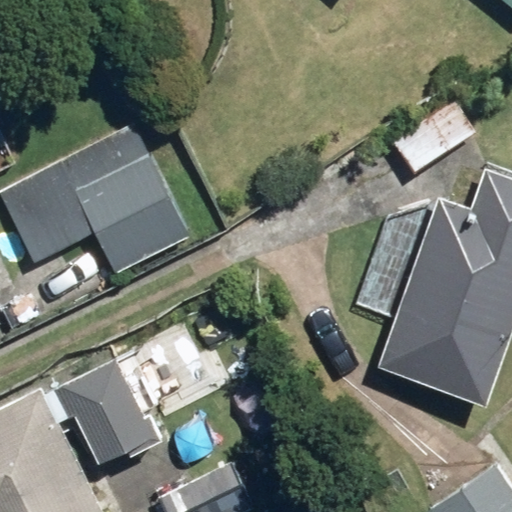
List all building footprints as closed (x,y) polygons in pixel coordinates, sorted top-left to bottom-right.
[(457,91),(435,107),(403,153),(416,172),(482,126),(457,91)] [(100,228),(119,268),(189,235),(136,122),(1,185),(34,258),(100,228)] [(492,403),(511,340),(511,176),(481,166),(469,204),(436,194),(380,368),(492,403)] [(117,348),(58,380),(99,455),(158,423),(117,348)] [(229,511),(256,498),(234,456),(129,511),(105,511),(36,382),(0,401),(0,511),(229,511)] [(511,511),(511,488),(494,463),(429,509),(430,511),(511,511)]
